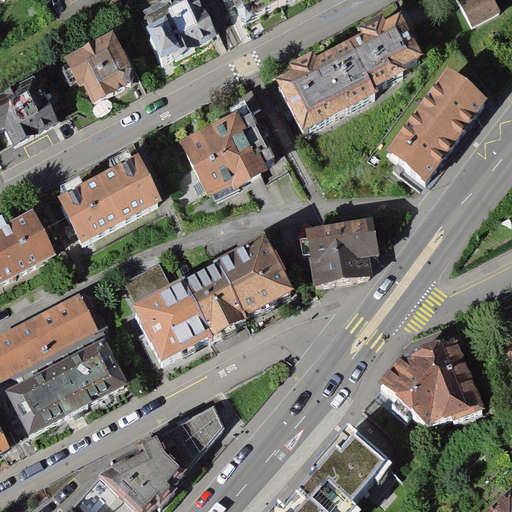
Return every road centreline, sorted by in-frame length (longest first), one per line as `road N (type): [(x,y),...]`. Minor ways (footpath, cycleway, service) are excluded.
road 1 (residential): [(0,198),(365,0)]
road 2 (residential): [(348,357),(323,340),(285,344),(0,502)]
road 3 (secondary): [(348,357),(222,511)]
road 4 (secondary): [(511,144),(399,293)]
road 5 (residential): [(399,293),(445,316),(511,281)]
